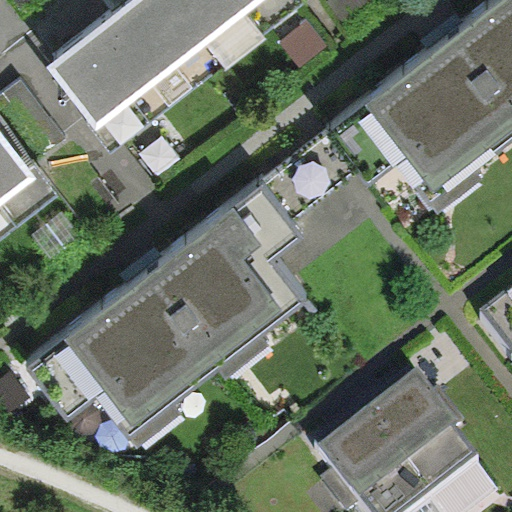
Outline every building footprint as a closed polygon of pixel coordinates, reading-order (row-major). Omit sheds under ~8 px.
[(97,0),(39,45),(89,109),(229,0),(97,0)] [(511,0),(497,0),(326,133),(391,217),(425,191),(432,200),(511,137),(511,0)] [(0,181),(32,155),(0,115),(0,181)] [(291,228),(253,178),(15,358),(53,408),(87,382),(93,390),(119,425),(300,288),(267,245),(291,228)] [(511,301),(479,327),(511,370),(511,301)] [(440,511),(478,483),(402,386),(311,456),(354,511),(440,511)]
